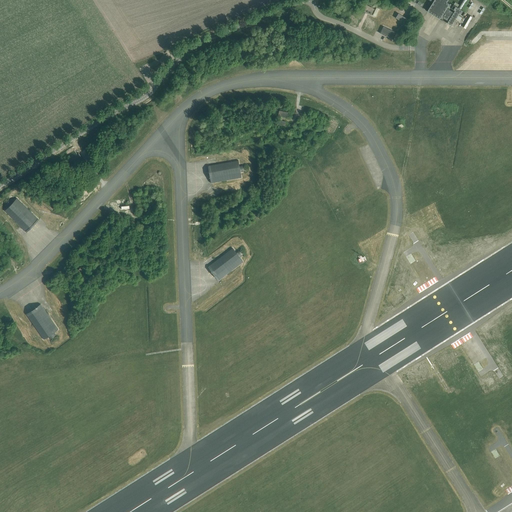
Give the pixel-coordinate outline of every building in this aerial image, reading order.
[(452,26),(456,19),(460,22),(460,21),(462,19),(463,18),(459,15),(460,13),(463,16),(466,12),(458,7),(454,5),(452,8),(455,10),(454,13),(447,8),(450,3),(447,1),(447,0),(448,1),(448,0),(435,0),(428,11),(426,9),(427,8),(426,8),(425,9),(443,21),(444,19),(443,20),(440,18),(441,16),(449,21),(447,23),(452,26)] [(363,10),(368,13),(371,14),(374,9),(369,7),(370,6),(369,6),(368,6),(366,5),(363,10)] [(398,13),(395,18),(404,23),(407,19),(398,13)] [(395,32),(383,26),(380,33),(392,39),(395,32)] [(350,171),(350,170),(365,164),(361,155),(346,161),(342,162),(347,172),(350,171)] [(241,178),(241,173),(244,172),(243,165),(239,165),(238,160),(216,164),(208,166),(211,183),(241,178)] [(355,182),(359,181),(370,176),(366,167),(351,173),(348,174),(352,184),(355,183),(355,182)] [(361,195),(360,194),(375,188),(371,179),(356,185),(353,186),(357,196),(361,195)] [(39,220),(17,198),(13,202),(11,199),(6,205),(8,207),(4,211),(20,226),(26,232),(39,220)] [(218,281),(243,262),(240,258),(243,256),(238,250),(236,252),(233,248),(215,262),(208,267),(218,281)] [(47,314),(41,304),(26,314),(44,340),(48,337),(50,340),(56,335),(54,332),(58,330),(47,314)]
